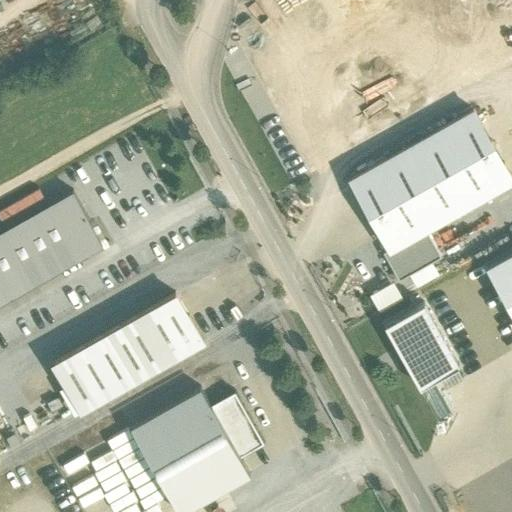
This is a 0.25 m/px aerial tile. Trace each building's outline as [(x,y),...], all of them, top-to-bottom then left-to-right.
[(511,172),(476,108),(353,177),(392,246),(425,228),(511,178),(511,172)] [(73,190),(0,230),(0,300),(102,243),(73,190)] [(442,258),(425,228),(392,246),(384,251),(401,280),(442,258)] [(511,252),(488,266),(511,309),(511,252)] [(382,309),(405,295),(396,279),(372,293),(382,309)] [(175,291),(54,360),(82,409),(203,341),(175,291)] [(425,301),(385,323),(420,385),(460,363),(425,301)] [(182,511),(251,474),(241,457),(211,403),(202,387),(133,426),(181,511),(182,511)] [(235,390),(211,403),(241,457),(265,443),(235,390)]
